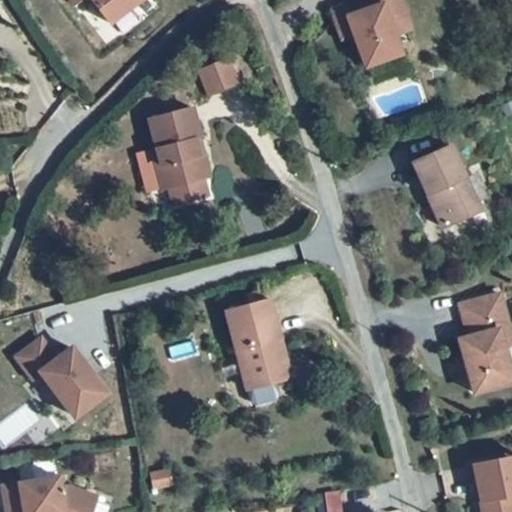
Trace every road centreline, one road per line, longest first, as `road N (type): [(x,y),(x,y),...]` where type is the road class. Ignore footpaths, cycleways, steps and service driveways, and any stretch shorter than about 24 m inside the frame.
road 1 (unclassified): [(416,511),(261,0)]
road 2 (residential): [(232,0),(190,20),(51,160),(0,269)]
